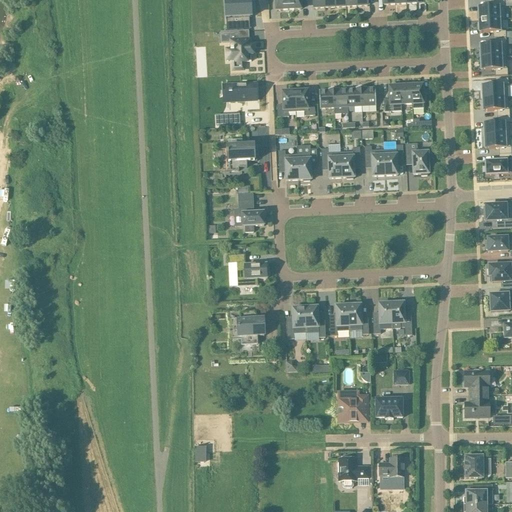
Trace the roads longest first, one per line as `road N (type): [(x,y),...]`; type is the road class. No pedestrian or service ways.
road 1 (residential): [(453,206),(277,214),(281,278),(448,272)]
road 2 (residential): [(444,27),(270,34),(271,71),(446,63)]
road 3 (residential): [(438,438),(436,371),(448,272)]
road 4 (residential): [(452,196),(446,63)]
